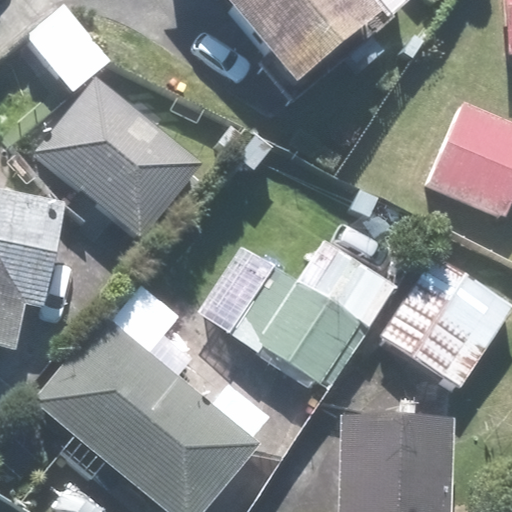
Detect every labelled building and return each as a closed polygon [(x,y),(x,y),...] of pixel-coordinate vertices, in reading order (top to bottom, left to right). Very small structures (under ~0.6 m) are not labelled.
[(365,0),(224,0),(285,72),(274,81),(297,109),(309,99),(303,92),(385,23),(365,0)] [(64,10),(27,42),(75,98),(113,66),(64,10)] [(98,84),(36,160),(142,246),(204,170),(98,84)] [(511,128),(465,108),(430,190),(505,222),(511,207),(511,128)] [(0,353),(19,357),(29,312),(46,316),(69,212),(0,196),(0,353)] [(243,316),(259,349),(321,388),(385,287),(324,247),(300,287),(272,271),(243,316)] [(511,311),(435,261),(381,344),(460,395),(511,316),(511,311)] [(106,323),(35,408),(77,443),(62,460),(93,486),(108,468),(160,511),(212,511),(263,452),(180,383),(194,365),(166,342),(181,323),(142,291),(112,327),(106,323)] [(452,511),(455,424),(343,421),(340,511),(452,511)]
